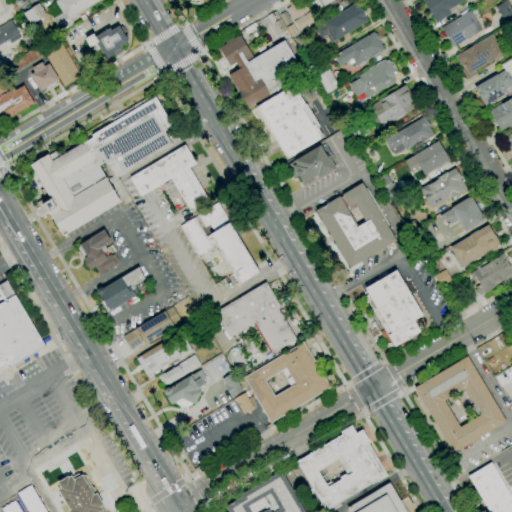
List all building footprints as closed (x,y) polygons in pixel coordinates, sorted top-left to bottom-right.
[(60,32),(53,19),(62,13),(55,1),(56,0),(100,0),(76,14),(78,17),(72,20),(73,22),(71,24),(72,25),(60,32)] [(300,32),(286,9),(290,6),(288,3),(293,0),(302,0),(308,10),(315,21),(308,26),(309,27),(300,32)] [(436,23),(422,0),(465,0),(448,10),(450,14),(436,23)] [(511,20),(505,24),(495,7),(506,1),(511,11),(511,20)] [(330,43),(326,36),(329,35),(328,34),(321,39),(315,28),(322,24),(322,23),(356,3),(360,9),(361,8),(365,15),(364,16),(367,21),(333,42),(330,43)] [(30,24),(24,13),(32,9),(31,8),(39,4),(46,16),(30,24)] [(453,46),(451,43),(452,42),(448,36),(446,37),(441,28),(470,11),(481,30),(453,46)] [(0,44),(0,27),(11,21),(21,37),(11,44),(8,39),(0,44)] [(123,44),(120,46),(121,48),(114,52),(115,54),(106,59),(96,43),(90,47),(85,39),(93,34),(95,37),(110,28),(111,31),(119,26),(125,36),(128,37),(126,45),(123,44)] [(376,34),(379,38),(378,40),(384,50),(364,61),(364,64),(360,66),(358,65),(356,67),(352,59),(340,66),(334,56),(373,32),(374,33),(376,34)] [(467,80),(458,64),(459,63),(455,56),(492,34),(503,54),(475,71),(477,74),(467,80)] [(248,107),(229,75),(240,69),(236,63),(230,66),(219,48),(227,44),(225,41),(232,37),(233,40),(240,36),(254,59),(284,41),(304,74),(248,107)] [(31,37),(24,42),(28,47),(34,43),(31,37)] [(61,43),(78,72),(72,75),(75,79),(64,86),(43,50),(61,43)] [(9,77),(3,67),(38,46),(44,56),(9,77)] [(367,98),(363,92),(356,96),(349,84),(353,81),(359,78),(357,76),(368,70),(368,69),(375,65),(377,64),(377,63),(381,61),(382,61),(385,59),(386,61),(388,59),(389,62),(391,61),(396,70),(395,71),(396,73),(394,74),(395,76),(393,77),(395,81),(393,82),(394,83),(386,89),(385,87),(367,98)] [(41,91),(31,75),(35,72),(32,68),(42,62),(44,67),(49,64),(59,80),(55,82),(57,85),(48,90),(46,88),(41,91)] [(326,94),(316,77),(329,70),(339,86),(326,94)] [(485,105),(474,88),(497,75),(496,74),(503,70),(511,83),(511,85),(505,89),(507,92),(485,105)] [(0,123),(0,85),(4,92),(0,94),(1,96),(14,88),(15,90),(23,85),(34,103),(0,123)] [(287,158),(257,107),(293,85),(305,104),(306,104),(319,126),(316,128),(322,137),(287,158)] [(382,127),(370,106),(405,85),(418,106),(382,127)] [(511,123),(500,131),(489,111),(511,96),(511,123)] [(63,236),(49,212),(48,213),(43,204),(51,199),(31,165),(48,155),(52,161),(93,138),(91,135),(155,98),(180,140),(123,173),(114,160),(106,165),(104,162),(98,165),(120,202),(63,236)] [(394,155),(391,150),(385,140),(424,116),(430,126),(429,127),(433,134),(427,138),(428,139),(418,145),(418,143),(406,150),(405,149),(394,155)] [(511,131),(503,135),(511,153),(511,131)] [(424,175),(421,169),(412,174),(404,161),(438,141),(449,160),(424,175)] [(191,212),(189,209),(174,184),(155,196),(152,190),(146,193),(141,196),(130,178),(135,175),(185,145),(195,163),(189,167),(207,198),(209,201),(191,212)] [(305,186),(303,182),(302,183),(298,176),(295,177),(288,165),(294,161),(293,160),(320,145),(327,157),(329,156),(332,155),(335,160),(332,162),(336,168),(334,169),(335,170),(321,178),(320,178),(305,186)] [(431,209),(419,189),(427,185),(428,185),(431,183),(432,184),(435,182),(434,181),(438,179),(437,177),(446,172),(447,173),(455,168),(461,178),(460,179),(468,191),(455,198),(454,195),(431,209)] [(389,200),(382,189),(393,182),(400,194),(389,200)] [(350,268),(316,211),(339,197),(340,199),(344,197),(343,195),(361,184),(395,240),(350,268)] [(465,232),(458,220),(451,225),(448,221),(446,222),(445,220),(443,221),(439,215),(442,214),(451,209),(451,208),(469,197),(470,199),(471,198),(483,219),(482,220),(483,221),(465,232)] [(205,227),(197,215),(218,203),(230,223),(214,233),(209,225),(205,227)] [(211,246),(212,248),(198,256),(180,226),(195,218),(206,237),(211,246)] [(206,237),(214,233),(230,223),(231,223),(234,229),(233,229),(259,272),(239,284),(215,243),(211,246),(206,237)] [(461,268),(457,262),(458,261),(450,248),(488,225),(501,246),(489,253),(489,252),(473,261),(474,262),(471,264),(470,263),(461,268)] [(99,275),(94,267),(89,270),(83,259),(84,258),(77,246),(80,245),(80,244),(104,230),(111,240),(109,241),(110,244),(105,247),(107,251),(103,254),(106,258),(110,255),(111,256),(113,255),(119,263),(116,265),(116,266),(108,271),(108,270),(99,275)] [(479,296),(472,284),(474,283),(469,274),(472,272),(471,272),(476,269),(475,267),(485,261),(487,264),(497,258),(497,257),(502,254),(511,269),(511,279),(503,285),(501,282),(496,284),(497,285),(479,296)] [(103,289),(138,267),(145,279),(133,286),(134,287),(135,287),(138,293),(135,295),(109,311),(109,310),(107,311),(102,302),(104,301),(100,296),(98,296),(97,293),(97,290),(100,288),(103,289)] [(441,287),(434,276),(445,270),(451,280),(441,287)] [(394,347),(386,332),(365,297),(369,294),(366,289),(396,271),(416,304),(422,315),(413,320),(420,332),(411,337),(412,338),(408,340),(407,339),(394,347)] [(0,304),(4,302),(0,295),(0,284),(6,281),(14,294),(13,294),(44,346),(0,373),(0,304)] [(273,353),(255,323),(229,338),(214,313),(266,283),(280,307),(278,309),(296,339),(273,353)] [(130,349),(123,337),(172,307),(180,320),(144,342),(142,340),(143,340),(142,338),(140,339),(142,342),(130,349)] [(149,379),(136,359),(168,339),(171,344),(183,336),(193,352),(179,360),(177,358),(167,365),(168,366),(163,369),(162,368),(159,370),(159,372),(155,374),(153,373),(152,373),(154,376),(149,379)] [(269,423),(243,378),(303,342),(330,388),(269,423)] [(164,387),(158,377),(194,355),(200,365),(164,387)] [(452,454),(414,388),(467,356),(506,422),(452,454)] [(169,388),(196,372),(196,373),(201,370),(205,378),(202,380),(204,383),(203,384),(205,387),(198,391),(199,393),(195,405),(181,399),(171,405),(165,395),(164,394),(164,393),(164,392),(164,391),(165,390),(165,389),(166,389),(166,388),(167,388),(168,388),(169,388)] [(220,380),(231,397),(241,391),(235,381),(236,381),(231,373),(220,380)] [(235,401),(243,414),(251,408),(244,395),(235,401)] [(326,511),(296,462),(342,435),(340,432),(351,426),(353,428),(357,425),(360,431),(362,430),(370,442),(367,443),(387,476),(379,481),(379,479),(326,511)] [(511,511),(489,511),(468,477),(491,463),(511,498),(511,511)] [(228,511),(225,507),(240,498),(239,495),(281,471),(304,511),(228,511)] [(104,511),(100,505),(102,504),(93,487),(89,486),(86,479),(85,477),(84,475),(77,473),(71,476),(71,475),(68,477),(67,476),(56,482),(59,487),(56,489),(68,509),(67,510),(68,511),(104,511)] [(349,511),(347,508),(389,483),(406,511),(349,511)] [(18,491),(27,511),(44,511),(32,485),(18,491)] [(20,511),(16,501),(2,507),(4,511),(20,511)]
